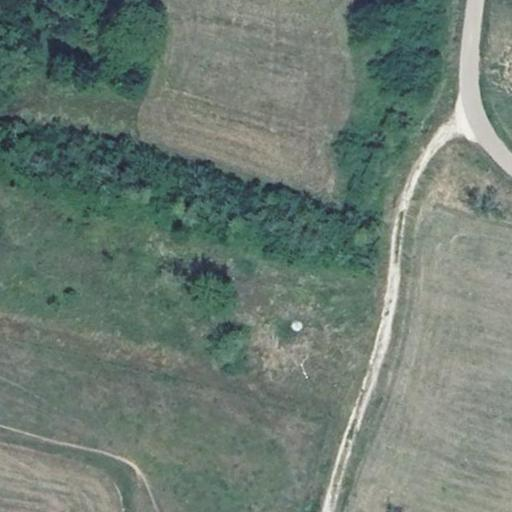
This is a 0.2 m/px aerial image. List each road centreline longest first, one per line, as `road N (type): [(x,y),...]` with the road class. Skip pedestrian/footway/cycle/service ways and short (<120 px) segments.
road 1 (track): [(470,100),(420,156),(384,332),(328,511)]
road 2 (track): [(511,166),(483,133),(470,100),(476,0)]
